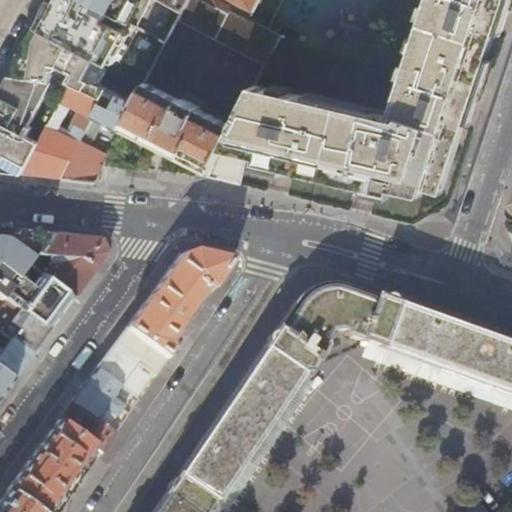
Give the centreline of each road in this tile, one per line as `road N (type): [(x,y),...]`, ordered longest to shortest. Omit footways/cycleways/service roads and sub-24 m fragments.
road 1 (residential): [(289,235),(126,480)]
road 2 (residential): [(0,448),(168,218)]
road 3 (residential): [(511,106),(453,287)]
road 4 (residential): [(453,287),(289,235)]
road 5 (residential): [(168,218),(0,198)]
road 6 (residential): [(289,235),(168,218)]
